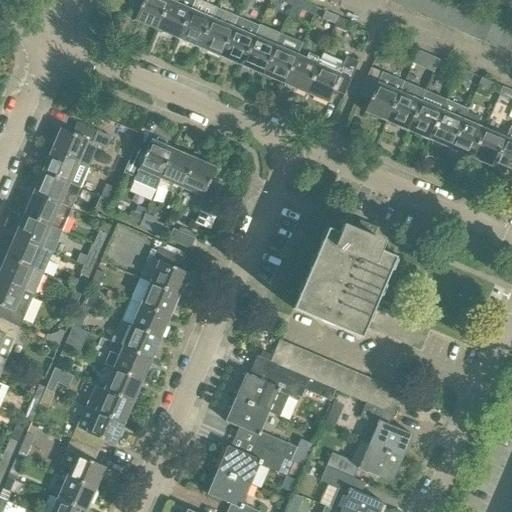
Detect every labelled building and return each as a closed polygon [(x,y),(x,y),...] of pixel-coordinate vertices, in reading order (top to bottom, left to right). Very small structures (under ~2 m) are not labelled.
[(129,0),(126,7),(137,12),(133,23),(156,33),(170,0),(129,0)] [(194,0),(170,0),(156,33),(176,42),(194,0)] [(215,9),(194,0),(176,42),(198,51),(215,9)] [(296,0),(294,0),(292,7),(287,18),(296,22),(301,11),(313,16),(317,9),(296,0)] [(397,0),(395,5),(407,10),(410,0),(397,0)] [(410,0),(407,10),(418,15),(423,0),(410,0)] [(423,0),(418,15),(429,20),(437,0),(423,0)] [(444,0),(437,0),(429,20),(440,24),(449,2),(444,0)] [(449,2),(440,24),(451,29),(460,7),(449,2)] [(460,7),(451,29),(462,34),(471,11),(460,7)] [(237,18),(215,9),(198,51),(219,60),(237,18)] [(471,11),(462,34),(473,38),(483,16),(471,11)] [(325,12),(322,20),(335,25),(338,18),(325,12)] [(483,16),(473,38),(484,43),(494,21),(483,16)] [(258,27),(237,18),(219,60),(241,69),(259,26),(258,27)] [(335,25),(334,28),(344,32),(348,23),(349,23),(338,18),(335,25)] [(494,21),(484,43),(495,48),(505,25),(494,21)] [(511,28),(505,25),(495,48),(506,53),(511,39),(511,28)] [(280,35),(259,26),(241,69),(262,78),(280,35)] [(301,44),(280,35),(262,78),(283,87),(296,57),(295,57),(301,44)] [(420,61),(418,66),(431,71),(433,66),(436,60),(423,54),(420,61)] [(317,66),(304,96),(326,105),(332,92),(344,96),(358,63),(346,58),(343,64),(322,55),(317,66)] [(296,57),(283,87),(304,96),(317,66),(296,57)] [(436,60),(433,66),(448,72),(451,66),(444,63),(436,60)] [(370,69),(358,97),(368,101),(363,114),(384,123),(402,82),(394,79),(390,89),(377,83),(381,73),(370,69)] [(460,69),(457,76),(470,81),(473,75),(466,72),(460,69)] [(481,80),(478,87),(491,92),(494,85),(494,84),(482,78),(481,80)] [(402,82),(384,123),(404,132),(422,91),(402,82)] [(511,108),(508,117),(511,118),(511,90),(502,87),(499,95),(511,100),(511,108)] [(422,91),(404,132),(425,141),(443,100),(422,91)] [(443,100),(425,141),(446,150),(465,109),(443,100)] [(465,109),(446,150),(467,159),(480,128),(476,126),(480,119),(467,113),(468,111),(465,109)] [(60,129),(50,151),(79,163),(90,168),(98,147),(106,150),(112,138),(77,123),(72,134),(60,129)] [(503,137),(489,168),(511,178),(511,176),(511,127),(508,125),(503,137)] [(480,128),(467,159),(489,168),(503,137),(480,128)] [(125,175),(133,178),(132,181),(155,191),(160,180),(160,181),(174,150),(153,141),(147,153),(136,148),(125,175)] [(160,181),(170,185),(167,192),(178,197),(181,190),(195,159),(174,150),(160,181)] [(50,151),(42,172),(70,185),(81,189),(90,168),(79,163),(50,151)] [(181,190),(204,199),(198,212),(210,217),(223,186),(212,181),(217,169),(195,159),(181,190)] [(42,172),(33,193),(61,205),(71,210),(81,189),(70,185),(42,172)] [(105,184),(100,197),(107,201),(113,187),(105,184)] [(33,193),(23,216),(62,232),(71,210),(61,205),(33,193)] [(100,197),(94,210),(102,213),(107,201),(100,197)] [(138,205),(131,220),(142,225),(150,210),(138,205)] [(150,212),(144,227),(162,234),(168,220),(150,212)] [(23,216),(14,236),(53,253),(62,232),(23,216)] [(328,230),(294,309),(328,324),(361,337),(365,326),(374,304),(394,258),(379,251),(383,243),(343,226),(339,234),(328,230)] [(191,251),(196,240),(174,229),(169,241),(191,251)] [(93,246),(100,249),(106,234),(99,231),(93,246)] [(14,236),(5,258),(43,275),(53,253),(14,236)] [(100,249),(93,246),(88,258),(95,261),(100,249)] [(139,280),(149,284),(149,285),(180,298),(190,275),(182,271),(186,261),(159,249),(154,260),(148,257),(139,280)] [(5,258),(0,269),(0,281),(34,296),(43,275),(5,258)] [(74,288),(82,291),(87,279),(80,276),(74,288)] [(0,281),(0,319),(20,329),(25,318),(34,296),(0,281)] [(140,306),(170,320),(180,298),(149,285),(140,306)] [(82,291),(74,288),(69,300),(77,303),(82,291)] [(81,305),(92,310),(98,297),(87,292),(81,305)] [(374,304),(365,326),(376,331),(386,309),(374,304)] [(92,310),(81,305),(72,327),(80,330),(89,309),(92,310)] [(140,306),(131,326),(131,327),(161,341),(170,320),(140,306)] [(386,309),(376,331),(388,336),(397,314),(386,309)] [(397,314),(388,336),(399,340),(408,318),(397,314)] [(408,318),(399,340),(410,345),(419,323),(408,318)] [(0,350),(6,336),(16,340),(20,329),(0,319),(0,350)] [(110,343),(122,347),(121,349),(152,362),(161,341),(131,327),(131,326),(119,321),(110,343)] [(419,323),(410,345),(421,350),(431,328),(419,323)] [(63,347),(71,351),(80,330),(72,327),(63,347)] [(282,341),(272,363),(279,366),(283,368),(293,346),(282,341)] [(293,346),(283,368),(294,372),(304,350),(293,346)] [(71,351),(63,347),(54,369),(62,373),(71,351)] [(103,365),(112,369),(143,383),(152,362),(121,349),(118,356),(109,352),(103,365)] [(304,350),(294,372),(305,377),(315,355),(304,350)] [(315,355),(305,377),(309,378),(316,382),(326,360),(315,355)] [(326,360),(316,382),(328,387),(337,365),(326,360)] [(337,365),(328,387),(339,391),(348,369),(337,365)] [(248,375),(237,398),(280,417),(288,397),(294,400),(300,386),(305,388),(309,378),(305,377),(294,372),(283,368),(279,366),(275,374),(271,385),(248,375)] [(143,383),(112,369),(103,392),(133,405),(143,383)] [(348,369),(339,391),(350,396),(359,374),(348,369)] [(359,374),(350,396),(361,401),(370,379),(359,374)] [(45,390),(46,391),(52,394),(52,393),(58,381),(50,378),(45,389),(46,389),(45,390)] [(370,379),(361,401),(367,403),(372,406),(381,384),(370,379)] [(381,384),(372,406),(383,411),(392,388),(381,384)] [(45,389),(38,386),(32,399),(40,402),(45,390),(46,389),(45,389)] [(84,408),(86,409),(94,413),(124,426),(133,405),(103,392),(93,387),(84,408)] [(392,388),(383,411),(394,416),(403,393),(392,388)] [(52,394),(46,391),(41,402),(50,406),(55,395),(52,393),(52,394)] [(237,398),(227,422),(261,437),(256,448),(292,464),(293,463),(290,462),(296,448),(290,445),(262,433),(270,415),(279,418),(280,417),(237,398)] [(32,399),(23,419),(23,420),(31,423),(40,402),(32,399)] [(367,403),(360,419),(378,426),(370,445),(404,460),(414,436),(390,425),(394,416),(383,411),(372,406),(367,403)] [(94,413),(86,409),(84,408),(70,440),(72,440),(99,452),(104,441),(116,446),(124,426),(94,413)] [(9,440),(17,443),(23,430),(15,426),(9,440)] [(26,456),(34,437),(26,434),(18,453),(26,456)] [(0,461),(8,464),(17,443),(9,440),(0,461)] [(99,452),(72,440),(70,440),(59,464),(70,469),(67,478),(97,491),(107,469),(94,463),(99,452)] [(333,454),(327,469),(353,480),(357,469),(361,470),(394,483),(399,471),(404,460),(370,445),(361,466),(333,454)] [(229,448),(219,472),(252,486),(261,465),(278,472),(287,476),(292,464),(256,448),(252,458),(229,448)] [(7,477),(15,480),(23,459),(15,456),(7,477)] [(327,469),(321,483),(337,490),(329,509),(335,511),(381,511),(385,504),(350,488),(353,480),(327,469)] [(219,472),(209,495),(232,504),(228,511),(258,511),(244,506),(252,486),(219,472)] [(15,480),(7,477),(2,491),(10,494),(15,480)] [(58,499),(88,511),(97,491),(67,478),(58,499)] [(87,511),(88,511),(58,499),(52,511),(87,511)]
